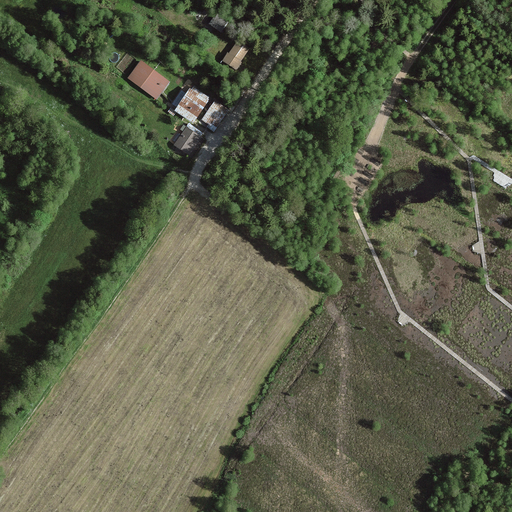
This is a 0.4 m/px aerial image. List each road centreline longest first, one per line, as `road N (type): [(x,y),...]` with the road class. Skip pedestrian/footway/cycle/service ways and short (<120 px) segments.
road 1 (track): [(314,0),(0,457)]
road 2 (track): [(455,0),(412,58),(347,187)]
